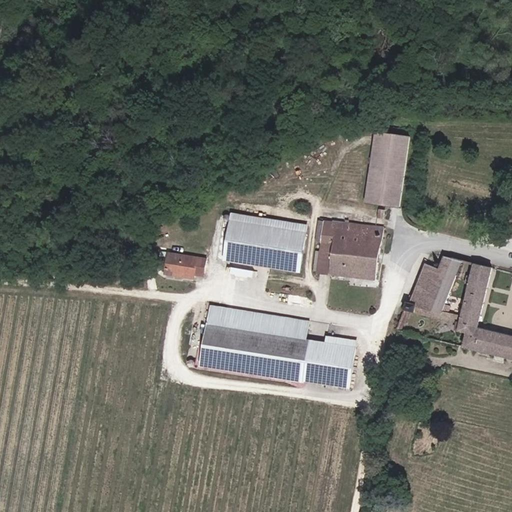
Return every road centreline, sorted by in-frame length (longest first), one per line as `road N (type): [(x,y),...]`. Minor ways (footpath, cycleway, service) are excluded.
road 1 (track): [(357,511),(399,269)]
road 2 (unknown): [(0,286),(193,305),(215,300)]
